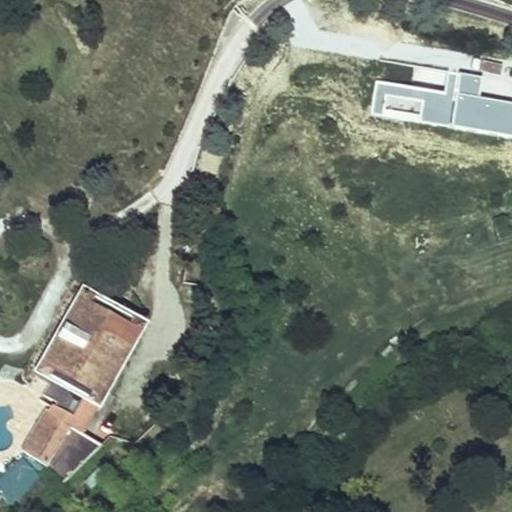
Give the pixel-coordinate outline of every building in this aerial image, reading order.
[(347,82),(364,82),(364,51),(347,52),(347,82)] [(511,140),(511,138),(511,81),(455,71),(445,129),(511,140)] [(73,396),(107,331),(116,314),(55,282),(46,300),(56,306),(23,368),(26,370),(18,386),(32,394),(30,398),(51,410),(61,390),(73,396)] [(23,368),(56,306),(46,300),(13,362),(23,368)] [(59,422),(73,396),(61,390),(51,410),(30,398),(27,404),(59,422)] [(44,473),(80,434),(59,422),(27,404),(24,403),(1,444),(24,457),(44,473)]
